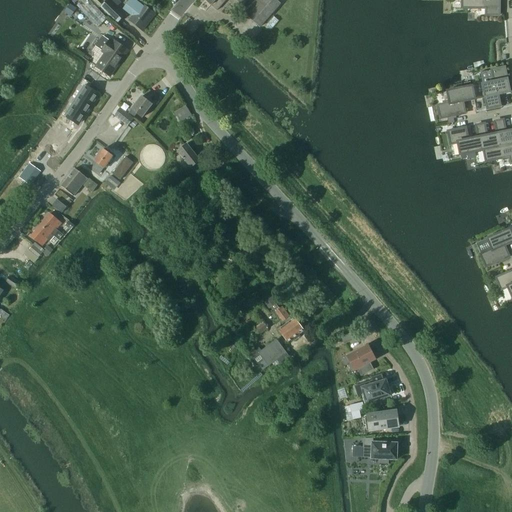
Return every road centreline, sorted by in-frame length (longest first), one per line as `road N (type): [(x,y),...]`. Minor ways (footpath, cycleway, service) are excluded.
road 1 (unclassified): [(423,511),(432,415),(413,353),(150,48)]
road 2 (unclassified): [(0,249),(150,48)]
road 3 (track): [(200,109),(202,138),(220,159),(266,204),(294,215)]
